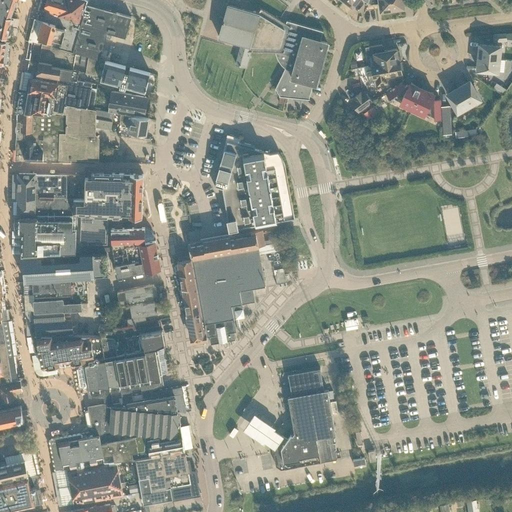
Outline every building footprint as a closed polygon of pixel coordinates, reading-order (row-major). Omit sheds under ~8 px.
[(0,0),(0,62),(3,63),(5,51),(6,40),(5,40),(5,37),(7,37),(11,17),(10,16),(10,15),(11,15),(16,0),(0,0)] [(44,9),(83,20),(87,4),(88,1),(84,0),(40,0),(38,7),(44,9)] [(380,11),(392,10),(390,0),(370,0),(370,4),(376,3),(375,0),(378,0),(380,11)] [(390,0),(392,10),(404,8),(402,0),(390,0)] [(131,17),(87,4),(83,20),(46,10),(43,20),(35,18),(55,24),(55,26),(65,29),(61,48),(81,54),(87,55),(99,59),(107,32),(125,38),(131,17)] [(246,67),(248,57),(247,56),(257,13),(227,5),(223,19),(219,17),(218,23),(222,24),(218,37),(241,44),(235,64),(246,67)] [(55,26),(55,24),(35,18),(30,34),(38,37),(48,40),(47,44),(61,48),(65,29),(55,26)] [(506,34),(494,35),(494,42),(507,41),(506,34)] [(60,48),(47,44),(37,42),(34,61),(52,64),(51,66),(73,70),(74,62),(79,63),(81,54),(60,48)] [(376,64),(399,60),(398,57),(400,57),(399,50),(397,51),(396,48),(383,51),(382,43),(365,46),(367,59),(375,58),(376,64)] [(479,45),(478,57),(499,59),(500,47),(479,45)] [(86,73),(97,75),(99,60),(88,56),(86,73)] [(499,59),(478,57),(477,70),(498,72),(499,59)] [(399,62),(399,60),(376,64),(372,65),(373,70),(367,71),(370,85),(377,83),(377,84),(387,82),(387,77),(395,75),(394,73),(401,72),(401,69),(403,68),(401,62),(399,62)] [(32,73),(59,78),(71,80),(73,70),(51,66),(52,64),(34,61),(32,73)] [(105,61),(100,79),(119,85),(119,86),(120,86),(125,66),(105,61)] [(130,67),(124,87),(125,87),(126,86),(145,91),(150,72),(130,67)] [(287,69),(285,68),(275,88),(279,96),(289,97),(294,79),(290,78),(292,72),(290,71),(287,69)] [(86,73),(84,82),(91,83),(95,84),(97,75),(86,73)] [(19,99),(17,111),(19,111),(25,112),(32,113),(38,113),(55,114),(55,113),(62,114),(63,113),(64,104),(93,109),(96,88),(91,87),(91,83),(84,82),(71,80),(59,78),(58,83),(30,78),(28,92),(20,92),(19,99)] [(312,85),(294,79),(289,97),(309,99),(312,85)] [(412,108),(421,90),(416,87),(413,85),(411,82),(410,83),(411,83),(410,87),(406,85),(404,87),(401,82),(386,93),(390,98),(392,97),(402,102),(401,103),(412,108)] [(458,88),(468,106),(479,100),(469,82),(458,88)] [(500,85),(497,90),(503,94),(506,89),(500,85)] [(468,106),(458,88),(447,94),(457,112),(468,106)] [(147,96),(112,90),(109,107),(110,107),(109,111),(118,112),(119,107),(144,111),(147,96)] [(424,91),(421,90),(412,108),(423,113),(423,112),(434,117),(434,119),(440,119),(440,101),(434,101),(434,98),(431,97),(432,94),(433,94),(433,93),(428,92),(424,91)] [(351,102),(358,112),(372,101),(365,92),(363,93),(361,91),(352,98),(353,101),(351,102)] [(22,114),(20,160),(93,162),(95,117),(96,118),(113,121),(114,112),(93,109),(64,104),(63,113),(66,113),(65,116),(38,115),(38,113),(32,113),(32,115),(22,114)] [(377,112),(373,106),(361,115),(366,121),(377,112)] [(449,106),(441,106),(443,134),(451,133),(449,106)] [(122,114),(120,123),(125,124),(125,122),(131,123),(129,131),(146,134),(149,118),(122,114)] [(96,118),(96,122),(97,122),(96,127),(111,130),(113,121),(96,118)] [(227,141),(214,186),(222,188),(229,229),(294,218),(285,166),(283,163),(281,158),(278,151),(270,153),(227,141)] [(18,197),(66,197),(66,191),(67,191),(67,174),(55,174),(55,176),(35,175),(34,174),(18,174),(18,197)] [(74,199),(74,212),(81,212),(80,242),(107,242),(107,215),(118,215),(141,216),(142,175),(112,174),(92,174),(91,177),(86,177),(85,199),(74,199)] [(70,182),(69,194),(79,194),(79,182),(70,182)] [(18,215),(37,215),(66,215),(66,197),(18,197),(18,215)] [(72,215),(66,215),(37,215),(37,217),(18,217),(18,231),(22,231),(22,254),(49,253),(75,253),(76,230),(72,230),(72,215)] [(144,227),(111,228),(111,248),(117,277),(160,268),(155,239),(154,239),(153,235),(153,233),(152,232),(151,231),(150,230),(149,229),(148,228),(146,228),(145,228),(144,227)] [(259,253),(258,247),(255,231),(190,243),(192,256),(206,337),(209,337),(210,344),(235,340),(233,332),(236,332),(233,319),(244,317),(241,304),(254,302),(252,289),(265,286),(259,253)] [(255,231),(258,247),(264,246),(262,233),(259,233),(259,231),(255,231)] [(264,246),(258,247),(259,253),(280,249),(279,243),(264,246)] [(106,252),(22,257),(23,258),(31,258),(32,279),(24,280),(108,275),(106,252)] [(206,337),(192,256),(183,257),(184,260),(177,261),(186,314),(188,322),(190,322),(193,340),(206,337)] [(79,278),(71,279),(33,281),(23,282),(25,310),(33,310),(64,310),(64,309),(82,308),(81,302),(88,301),(87,278),(79,278)] [(127,325),(142,323),(145,322),(144,316),(156,314),(153,300),(156,299),(153,284),(124,290),(124,291),(116,292),(118,301),(113,302),(114,307),(129,305),(131,319),(126,320),(127,325)] [(35,322),(65,319),(64,310),(33,310),(34,322),(35,322)] [(36,335),(60,334),(73,333),(72,319),(65,319),(35,322),(36,335)] [(145,322),(142,323),(127,325),(114,328),(115,334),(159,326),(158,320),(145,322)] [(6,356),(14,355),(8,321),(0,322),(0,381),(17,379),(15,367),(8,368),(6,356)] [(99,326),(99,334),(112,334),(112,326),(107,326),(107,323),(100,323),(100,326),(99,326)] [(134,352),(116,355),(84,361),(85,366),(79,367),(77,370),(80,387),(83,389),(88,388),(89,392),(151,381),(168,372),(162,345),(164,344),(161,330),(126,337),(128,346),(133,345),(134,352)] [(84,361),(116,355),(114,338),(90,335),(60,334),(36,335),(39,351),(35,352),(33,355),(36,369),(37,372),(40,374),(43,374),(57,372),(59,368),(59,365),(83,360),(84,361)] [(282,434),(273,447),(276,449),(273,454),(275,466),(279,469),(280,469),(335,459),(334,450),(336,449),(335,442),(332,442),(331,436),(336,435),(327,389),(323,389),(322,380),(321,380),(319,368),(287,374),(289,385),(291,396),(287,396),(294,432),(291,435),(290,434),(287,439),(282,434)] [(0,400),(17,398),(16,392),(22,391),(20,381),(0,384),(0,400)] [(135,458),(180,450),(193,447),(188,424),(180,426),(179,422),(176,422),(177,410),(186,411),(185,405),(183,393),(93,409),(85,413),(88,427),(96,428),(97,435),(81,438),(81,436),(79,434),(69,436),(67,438),(65,437),(56,438),(54,441),(52,439),(50,442),(52,443),(51,446),(52,455),(55,456),(53,459),(55,468),(57,470),(57,471),(105,461),(118,460),(133,458),(135,458)] [(21,406),(0,410),(0,427),(24,422),(23,417),(29,416),(28,410),(22,412),(21,406)] [(270,423),(254,412),(243,429),(258,439),(264,443),(265,441),(273,446),(282,434),(274,429),(275,427),(270,423)] [(180,450),(135,458),(144,503),(148,503),(172,498),(173,500),(193,497),(189,475),(186,459),(185,453),(181,454),(180,450)] [(0,482),(28,476),(36,473),(32,453),(28,451),(5,456),(7,465),(0,466),(0,482)] [(105,461),(57,471),(56,471),(62,505),(74,503),(74,504),(123,495),(118,460),(105,461)] [(0,483),(0,511),(42,502),(36,475),(0,483)] [(139,483),(129,484),(130,492),(140,490),(139,483)]
